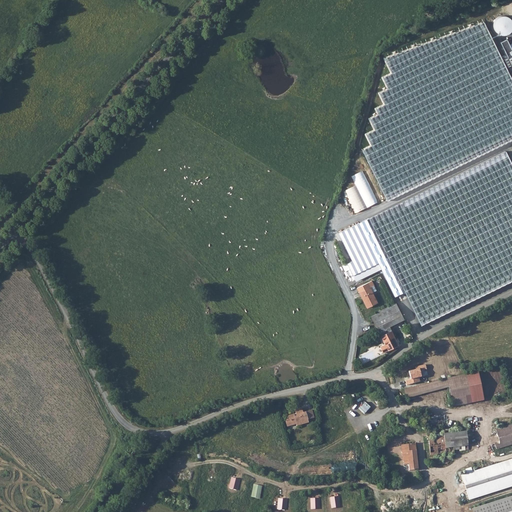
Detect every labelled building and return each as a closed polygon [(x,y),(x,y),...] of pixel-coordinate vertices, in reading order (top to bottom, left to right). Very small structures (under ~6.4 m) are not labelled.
[(496,30),(498,30),(499,35),(511,32),(511,30),(509,15),(494,18),(496,30)] [(511,79),(485,24),(384,58),(391,73),(382,77),(388,88),(379,93),(384,104),(375,108),(378,114),(369,118),(375,130),(366,134),(371,145),(362,150),(387,201),(511,139),(511,79)] [(507,39),(501,42),(508,58),(511,65),(511,42),(509,44),(507,39)] [(511,166),(506,155),(450,182),(501,286),(511,280),(511,166)] [(356,213),(378,203),(364,171),(353,175),(357,185),(346,190),(356,213)] [(447,183),(330,239),(353,286),(377,275),(379,274),(383,281),(387,279),(390,286),(393,285),(394,287),(402,283),(422,325),(499,287),(447,183)] [(374,285),(372,281),(357,288),(367,308),(377,303),(372,292),(370,287),(374,285)] [(389,326),(404,319),(396,303),(394,304),(376,313),(376,314),(371,316),(376,327),(378,332),(389,326)] [(389,326),(378,332),(381,336),(391,331),(389,326)] [(399,345),(391,331),(381,336),(384,343),(378,346),(382,353),(399,345)] [(447,378),(449,387),(453,406),(483,400),(478,372),(447,378)] [(407,398),(449,387),(447,378),(405,389),(407,398)] [(365,402),(359,409),(365,414),(370,407),(365,402)] [(306,413),(304,414),(302,407),(295,410),(297,416),(295,416),(294,414),(286,416),(287,419),(286,421),(287,427),(296,424),(297,426),(309,422),(308,419),(314,417),(313,409),(306,412),(306,413)] [(467,423),(459,424),(460,432),(467,431),(468,431),(467,423)] [(511,444),(511,424),(496,430),(500,444),(495,445),(496,449),(511,444)] [(465,446),(468,445),(467,431),(460,432),(440,434),(441,437),(429,438),(430,455),(438,455),(449,453),(454,453),(454,452),(454,450),(459,449),(460,451),(465,450),(465,446)] [(409,470),(418,470),(415,443),(401,445),(403,461),(405,461),(405,464),(408,464),(409,470)] [(360,470),(368,469),(365,446),(357,447),(360,470)] [(339,457),(304,460),(305,465),(355,461),(355,451),(339,452),(339,457)] [(447,463),(450,459),(449,453),(438,455),(439,464),(447,463)] [(461,475),(469,499),(511,485),(511,459),(473,472),(471,467),(465,469),(467,474),(461,475)] [(304,475),(356,471),(356,465),(340,467),(340,466),(304,468),(304,475)] [(255,474),(252,483),(265,487),(267,478),(255,474)] [(511,511),(511,496),(472,509),(472,511),(511,511)] [(339,497),(329,497),(330,508),(339,508),(339,497)] [(319,498),(310,499),(310,510),(319,509),(319,498)]
